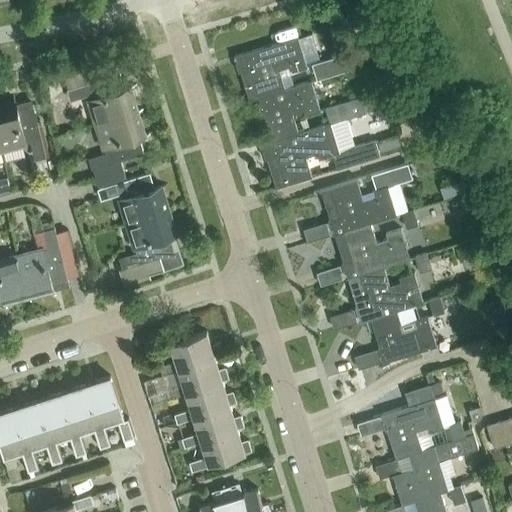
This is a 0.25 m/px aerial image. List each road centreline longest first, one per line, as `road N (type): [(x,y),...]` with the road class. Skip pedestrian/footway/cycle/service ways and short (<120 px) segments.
road 1 (residential): [(298,427),(403,371),(459,352),(482,360),(495,387),(511,398)]
road 2 (residential): [(230,210),(163,0)]
road 3 (residential): [(106,322),(76,221),(59,198),(46,187),(0,200)]
road 4 (residential): [(158,511),(155,474),(106,322)]
road 5 (residential): [(230,210),(417,153)]
road 6 (residential): [(298,427),(250,277)]
road 7 (residential): [(106,322),(250,277)]
